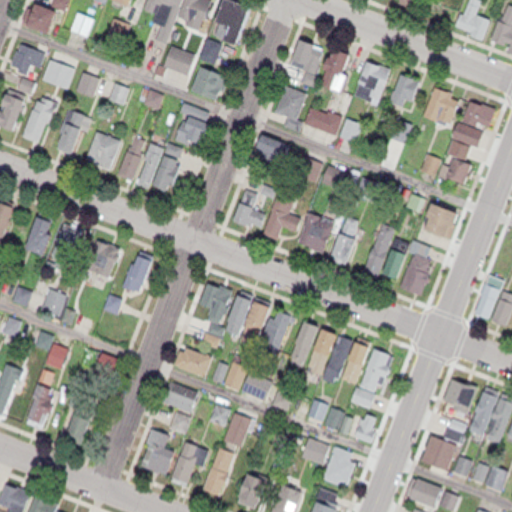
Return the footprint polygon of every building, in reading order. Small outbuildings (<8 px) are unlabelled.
[(56,0),(55,6),(44,2),(35,26),(58,34),(71,0),(56,0)] [(172,22),(180,0),(143,0),(141,8),(172,22)] [(204,24),(212,0),(182,0),(177,16),(204,24)] [(237,37),(250,0),(218,0),(210,25),(237,37)] [(421,4),(423,0),(447,0),(455,3),(451,15),(421,4)] [(453,18),(461,0),(479,0),(477,7),(490,11),(481,31),(453,18)] [(511,44),(492,34),(505,0),(511,0),(511,44)] [(74,30),(92,37),(99,18),(82,11),(74,30)] [(291,58),(300,30),(324,39),(315,66),(291,58)] [(222,64),(228,42),(210,37),(205,59),(222,64)] [(321,76),(334,38),(355,47),(344,83),(321,76)] [(14,65),(32,72),(41,49),(23,41),(14,65)] [(201,56),(175,45),(167,64),(194,75),(201,56)] [(356,87),(367,54),(391,63),(377,98),(356,87)] [(190,83),(201,57),(230,68),(216,97),(190,83)] [(390,95),(401,66),(418,71),(406,102),(390,95)] [(80,90),(99,96),(105,77),(86,71),(80,90)] [(40,82),(27,77),(23,89),(36,93),(40,82)] [(285,78),(275,106),(286,111),(283,120),(298,124),(302,114),(295,112),(306,85),(285,78)] [(424,109),(435,78),(462,90),(451,124),(424,109)] [(0,117),(15,124),(30,91),(5,82),(0,98),(0,117)] [(113,98),(128,103),(134,87),(118,82),(113,98)] [(21,130),(40,88),(60,98),(40,140),(21,130)] [(462,115),(470,91),(497,101),(489,125),(462,115)] [(57,143),(69,99),(93,111),(74,147),(57,143)] [(176,133),(189,107),(212,115),(199,147),(176,133)] [(343,133),(347,114),(313,107),(309,126),(343,133)] [(368,123),(351,118),(345,136),(362,141),(368,123)] [(86,155),(97,123),(124,132),(112,168),(86,155)] [(255,152),(262,127),(287,137),(277,164),(255,152)] [(119,168),(136,129),(148,134),(135,174),(119,168)] [(459,138),(481,145),(484,138),(461,130),(459,138)] [(138,175),(150,137),(165,141),(148,180),(138,175)] [(153,179),(165,147),(182,156),(170,187),(153,179)] [(439,172),(453,148),(472,158),(460,184),(439,172)] [(383,182),(365,176),(359,194),(377,200),(383,182)] [(263,228),(280,179),(298,186),(292,206),(302,210),(300,225),(284,220),(279,234),(263,228)] [(0,195),(1,193),(14,199),(0,234),(0,195)] [(423,222),(433,193),(460,204),(448,234),(423,222)] [(238,194),(232,215),(257,223),(267,203),(238,194)] [(24,239),(39,204),(57,211),(42,247),(24,239)] [(326,248),(336,216),(307,205),(297,238),(326,248)] [(348,259),(362,218),(347,211),(332,252),(348,259)] [(34,246),(50,254),(64,223),(47,215),(34,246)] [(378,267),(395,222),(380,216),(364,261),(378,267)] [(66,262),(83,225),(64,217),(47,255),(66,262)] [(368,272),(381,277),(397,236),(383,231),(368,272)] [(399,272),(412,239),(396,232),(382,266),(399,272)] [(109,267),(120,244),(98,234),(88,258),(109,267)] [(141,286),(154,251),(139,244),(122,280),(141,286)] [(398,279),(412,246),(432,255),(419,286),(398,279)] [(489,268),(472,305),(488,313),(507,274),(489,268)] [(220,317),(234,285),(208,274),(200,294),(211,299),(207,312),(220,317)] [(238,330),(254,291),(238,284),(224,322),(238,330)] [(511,289),(511,304),(506,322),(491,313),(506,285),(511,289)] [(64,317),(71,293),(51,287),(44,311),(64,317)] [(256,338),(271,298),(256,292),(240,333),(256,338)] [(122,313),(127,301),(115,296),(110,307),(122,313)] [(277,347),(293,308),(278,302),(275,312),(269,311),(257,343),(277,347)] [(303,360),(319,318),(305,312),(289,355),(303,360)] [(20,337),(26,320),(12,315),(7,333),(20,337)] [(321,367),(337,326),(322,319),(307,363),(321,367)] [(222,346),(228,330),(213,325),(207,341),(222,346)] [(338,376),(354,333),(340,328),(322,371),(338,376)] [(54,350),(50,362),(68,368),(75,348),(58,342),(60,336),(44,330),(39,344),(54,350)] [(358,379),(370,339),(355,334),(342,373),(358,379)] [(203,372),(211,349),(182,338),(173,362),(203,372)] [(379,383),(391,349),(374,341),(360,380),(379,383)] [(0,408),(0,371),(6,356),(28,365),(24,377),(15,374),(3,410),(0,408)] [(241,387),(248,366),(222,359),(216,380),(241,387)] [(450,368),(439,393),(467,404),(478,380),(450,368)] [(22,377),(9,372),(0,395),(0,411),(8,414),(22,377)] [(189,404),(196,384),(170,375),(161,396),(189,404)] [(22,417),(36,377),(54,384),(41,425),(22,417)] [(483,381),(468,420),(482,429),(498,386),(483,381)] [(278,397),(280,404),(288,402),(286,395),(281,396),(277,382),(262,385),(266,399),(278,397)] [(205,399),(174,388),(168,402),(199,414),(205,399)] [(511,390),(502,388),(486,432),(497,438),(511,405),(511,390)] [(63,430),(74,400),(95,405),(82,443),(63,430)] [(370,437),(378,409),(363,406),(355,429),(370,437)] [(165,467),(175,442),(166,439),(169,427),(156,422),(140,458),(165,467)] [(456,437),(428,427),(418,452),(449,465),(456,437)] [(190,482),(209,443),(185,434),(172,474),(190,482)] [(220,492),(238,444),(221,437),(200,484),(220,492)] [(346,482),(356,448),(334,439),(322,471),(346,482)] [(156,469),(172,475),(178,458),(163,452),(156,469)] [(476,460),(463,455),(457,470),(471,475),(476,460)] [(511,472),(511,470),(497,465),(496,467),(481,461),(475,477),(505,489),(511,472)] [(257,501),(270,471),(246,465),(236,494),(257,501)] [(433,504),(441,480),(414,469),(405,491),(433,504)] [(0,505),(20,510),(33,484),(2,474),(0,479),(0,505)] [(281,511),(296,511),(305,482),(281,476),(268,506),(281,511)] [(51,511),(57,496),(35,488),(24,511),(51,511)] [(442,505),(456,510),(461,496),(448,491),(442,505)] [(337,511),(341,502),(319,493),(311,511),(337,511)]
